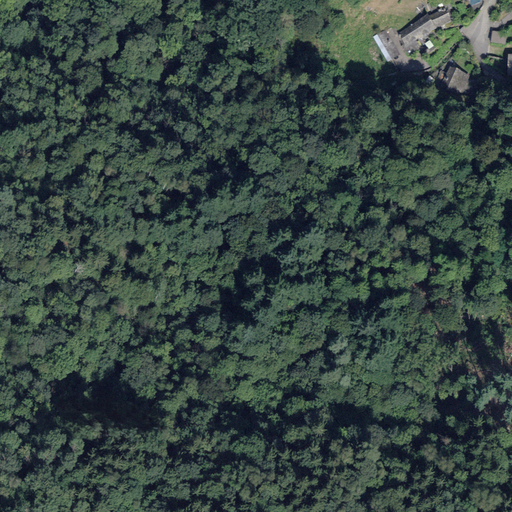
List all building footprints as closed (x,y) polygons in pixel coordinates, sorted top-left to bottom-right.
[(446,9),(430,17),(435,29),(452,21),(446,9)] [(426,16),(398,34),(406,48),(435,30),(426,16)] [(398,54),(385,32),(375,38),(387,60),(398,54)] [(494,33),(492,42),(505,44),(507,35),(494,33)] [(467,78),(452,72),(446,88),(461,94),(467,78)]
